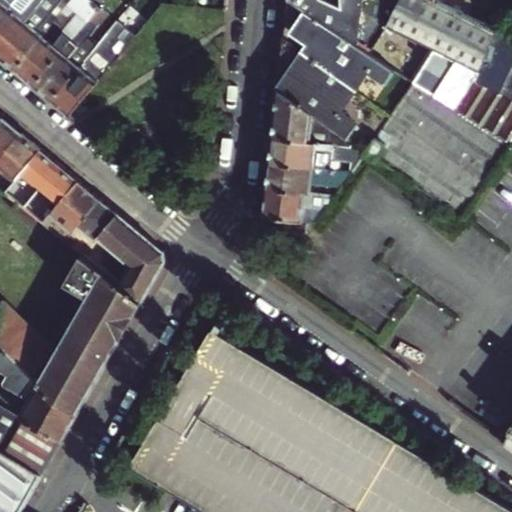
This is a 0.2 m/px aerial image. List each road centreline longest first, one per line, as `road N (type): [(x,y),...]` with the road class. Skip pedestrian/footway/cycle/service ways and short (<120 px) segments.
road 1 (residential): [(201,250),(511,468)]
road 2 (residential): [(201,250),(47,511)]
road 3 (residential): [(0,86),(201,250)]
road 4 (residential): [(254,0),(232,189),(201,250)]
